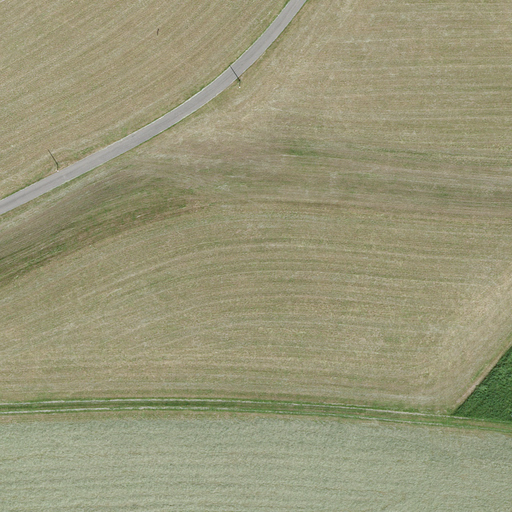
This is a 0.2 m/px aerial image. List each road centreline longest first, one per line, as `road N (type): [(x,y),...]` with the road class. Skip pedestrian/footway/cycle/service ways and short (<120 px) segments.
road 1 (track): [(511,427),(411,409),(164,399),(0,413)]
road 2 (unclassified): [(299,0),(204,97),(0,208)]
